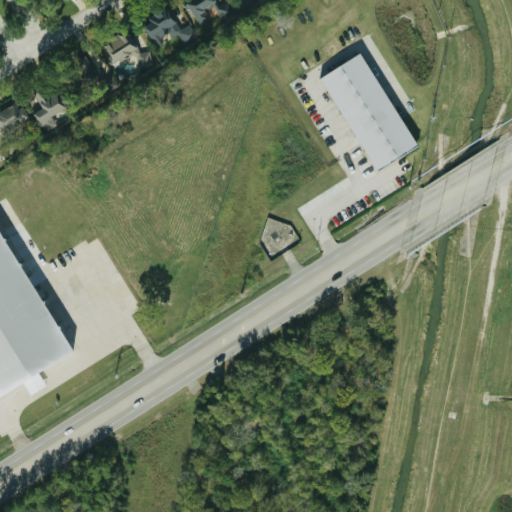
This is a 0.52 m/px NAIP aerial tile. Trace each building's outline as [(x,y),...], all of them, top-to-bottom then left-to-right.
[(186,0),(185,1),(198,24),(209,18),(205,10),(214,5),(221,17),(233,10),(228,0),(219,5),(216,0),(186,0)] [(141,25),(157,47),(162,43),(158,39),(168,32),(172,38),(178,34),(185,44),(197,35),(189,24),(181,29),(166,7),(141,25)] [(139,53),(130,30),(101,42),(109,63),(133,53),(139,69),(154,63),(148,50),(139,53)] [(373,170),(415,146),(361,52),(319,77),(373,170)] [(57,125),(52,115),(63,108),(54,93),(40,101),(44,107),(33,113),(45,132),(57,125)] [(0,110),(0,132),(1,134),(28,119),(18,101),(0,110)] [(0,395),(23,383),(30,395),(46,386),(38,371),(66,355),(0,233),(0,395)]
